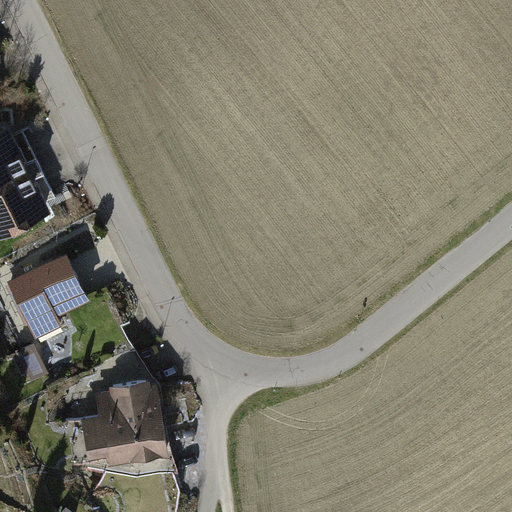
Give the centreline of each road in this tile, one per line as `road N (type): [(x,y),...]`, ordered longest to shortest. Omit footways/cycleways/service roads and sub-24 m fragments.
road 1 (unclassified): [(16,0),(185,339),(213,359),(294,381),(346,357),(511,226)]
road 2 (track): [(208,511),(216,473),(213,359)]
